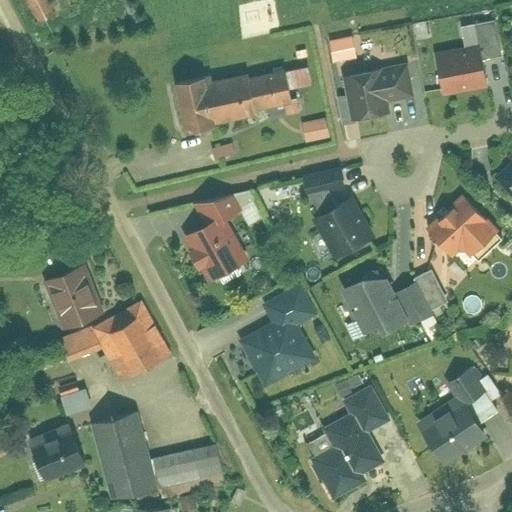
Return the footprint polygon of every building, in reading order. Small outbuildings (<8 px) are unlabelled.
[(52,0),(30,0),(43,21),(59,12),(52,0)] [(434,52),(442,92),(488,82),(483,57),(501,53),(493,18),(473,22),(478,43),(434,52)] [(333,42),(336,60),(359,56),(356,38),(333,42)] [(378,60),(342,71),(355,118),(388,109),(386,101),(416,92),(407,59),(379,67),(378,60)] [(285,64),(173,87),(180,121),(292,98),(285,64)] [(297,91),(315,88),(311,65),(293,68),(297,91)] [(303,127),(306,143),(331,139),(329,123),(303,127)] [(511,158),(495,173),(511,191),(511,158)] [(346,190),(313,211),(340,253),(373,232),(346,190)] [(204,273),(246,253),(225,211),(237,205),(230,191),(198,207),(202,217),(182,227),(204,273)] [(464,191),(429,220),(442,236),(450,230),(469,252),(496,229),(464,191)] [(79,262),(52,271),(67,314),(93,305),(79,262)] [(369,334),(406,314),(415,330),(457,304),(435,269),(397,293),(383,267),(344,287),(369,334)] [(246,342),(265,387),(314,366),(296,326),(309,320),(294,290),(267,303),(279,328),(246,342)] [(161,344),(136,300),(63,342),(73,359),(98,345),(113,371),(161,344)] [(425,424),(451,462),(488,436),(468,407),(481,398),(495,418),(511,407),(492,379),(478,388),(467,371),(450,383),(461,399),(425,424)] [(61,386),(66,399),(83,391),(77,379),(61,386)] [(362,474),(389,460),(373,428),(389,420),(373,389),(351,400),(364,428),(341,439),(344,444),(316,458),(337,499),(367,484),(362,474)] [(93,413),(110,490),(220,467),(213,438),(149,452),(138,403),(93,413)] [(77,460),(67,433),(24,449),(33,476),(77,460)] [(166,511),(166,501),(129,501),(128,511),(166,511)]
